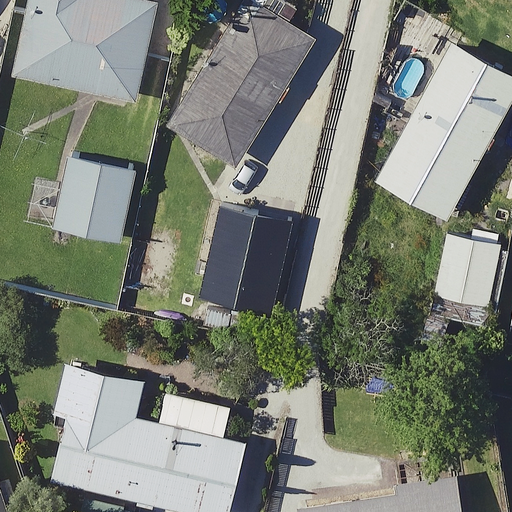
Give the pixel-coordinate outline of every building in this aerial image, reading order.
[(18,0),(4,68),(129,93),(147,0),(18,0)] [(289,1),(288,0),(230,0),(160,117),(230,159),(306,33),(280,17),(289,1)] [(511,78),(511,69),(445,33),(368,173),(439,212),(511,78)] [(60,150),(55,180),(27,175),(20,216),(56,223),(114,234),(128,163),(60,150)] [(502,240),(439,227),(423,308),(486,321),(502,240)] [(279,243),(225,232),(214,287),(268,298),(279,243)] [(135,371),(57,355),(47,406),(55,407),(42,472),(78,479),(71,511),(127,511),(131,494),(216,511),(220,511),(236,436),(216,432),(223,399),(159,386),(153,415),(127,410),(135,371)] [(0,511),(18,511),(0,455),(0,511)] [(453,511),(448,472),(292,496),(294,511),(453,511)]
